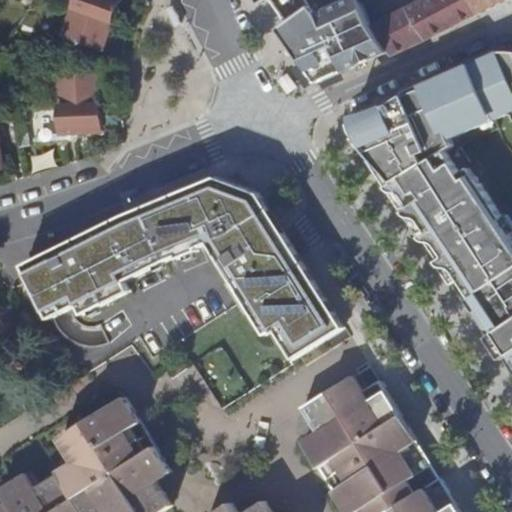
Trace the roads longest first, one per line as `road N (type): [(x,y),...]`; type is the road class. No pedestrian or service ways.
road 1 (tertiary): [(511,476),(273,119)]
road 2 (residential): [(0,227),(273,119)]
road 3 (residential): [(511,24),(273,119)]
road 4 (tertiary): [(273,119),(206,0)]
